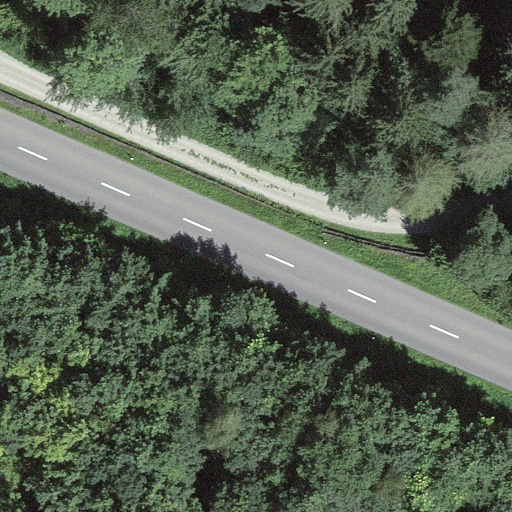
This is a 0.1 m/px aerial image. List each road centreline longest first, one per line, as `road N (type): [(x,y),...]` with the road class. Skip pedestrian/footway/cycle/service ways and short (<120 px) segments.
road 1 (tertiary): [(511,359),(0,134)]
road 2 (track): [(0,67),(296,198),(426,228),(511,201)]
